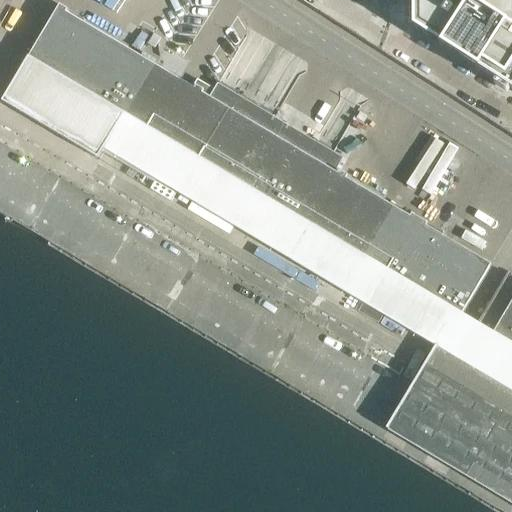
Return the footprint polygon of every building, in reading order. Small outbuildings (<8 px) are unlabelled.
[(414,0),(415,28),(511,90),(511,27),(469,0),(414,0)] [(154,65),(125,48),(58,8),(28,57),(29,57),(124,114),(125,114),(154,65)] [(28,57),(1,102),(97,159),(104,149),(124,114),(29,57),(28,57)] [(209,97),(154,65),(125,114),(364,256),(393,207),(335,172),(343,158),(217,84),(209,97)] [(124,114),(104,149),(438,348),(511,391),(511,371),(505,368),(511,356),(511,343),(493,333),(477,323),(464,315),(461,314),(388,270),(364,256),(125,114),(124,114)] [(417,221),(406,214),(393,207),(364,256),(388,270),(417,221)] [(490,265),(417,221),(388,270),(461,314),(490,265)] [(511,300),(493,333),(511,343),(511,300)] [(511,391),(438,348),(390,429),(511,502),(511,391)]
